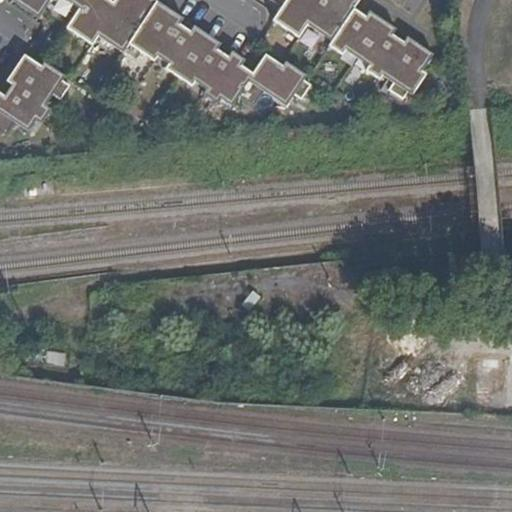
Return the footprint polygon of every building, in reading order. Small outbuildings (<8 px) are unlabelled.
[(13,0),(12,2),(39,20),(49,5),(73,21),(67,30),(93,47),(99,38),(124,54),(130,45),(156,63),(159,58),(170,65),(167,70),(194,88),(197,83),(208,90),(222,100),(233,107),(240,97),(256,107),(266,92),(288,106),(295,95),(303,99),(313,85),(305,80),(308,75),(287,61),(284,66),(266,55),(254,74),(218,50),(191,32),(180,25),(154,8),(157,2),(153,0),(115,0),(113,4),(107,0),(13,0)] [(267,0),(282,10),(273,23),(299,40),(308,28),(332,44),(329,49),(342,58),(346,53),(369,69),(365,74),(380,83),(383,79),(393,86),(388,94),(403,104),(408,96),(412,99),(427,78),(422,75),(434,58),(408,41),(404,46),(393,39),(366,20),(354,12),(362,0),(267,0)] [(184,20),(157,2),(154,8),(180,25),(184,20)] [(370,14),(366,20),(393,39),(397,33),(370,14)] [(194,27),(191,32),(218,50),(222,45),(194,27)] [(0,134),(5,137),(14,124),(27,133),(33,123),(43,108),(50,97),(58,103),(68,88),(60,83),(63,79),(42,64),(39,69),(22,58),(4,84),(10,87),(2,99),(0,97),(0,134)] [(219,104),(222,100),(208,90),(205,95),(219,104)] [(49,112),(43,108),(33,123),(39,126),(49,112)]
